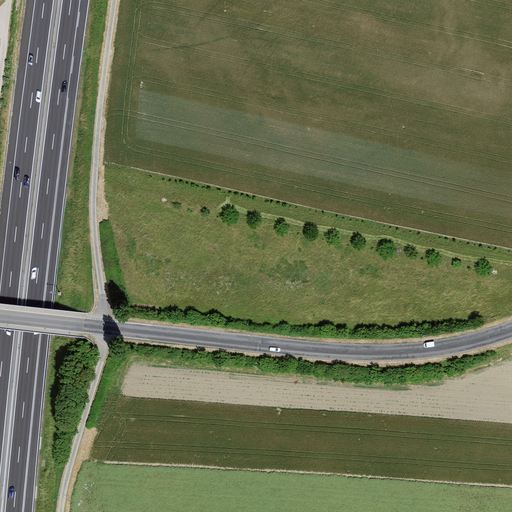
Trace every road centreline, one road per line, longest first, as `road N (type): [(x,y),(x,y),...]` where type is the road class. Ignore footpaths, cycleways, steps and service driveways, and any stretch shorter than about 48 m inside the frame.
road 1 (track): [(60,511),(103,349),(93,212),(114,0)]
road 2 (tertiary): [(0,316),(373,352),(450,346),(511,329)]
road 3 (motorway): [(13,511),(59,89)]
road 4 (motorway): [(28,511),(59,89)]
road 5 (motorway): [(44,0),(0,381)]
